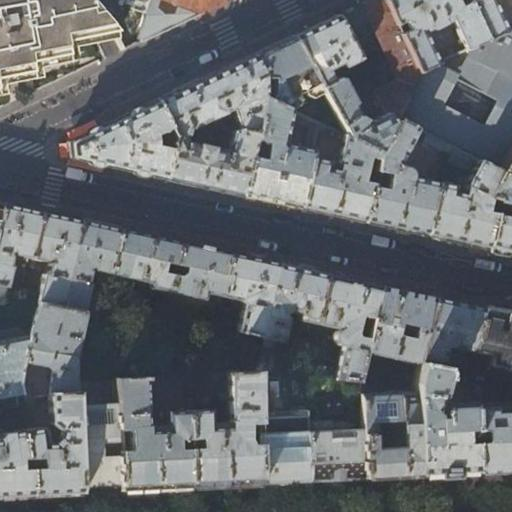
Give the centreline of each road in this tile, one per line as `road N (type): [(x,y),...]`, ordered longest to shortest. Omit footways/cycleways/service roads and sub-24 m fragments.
road 1 (residential): [(0,174),(511,285)]
road 2 (residential): [(0,147),(232,35)]
